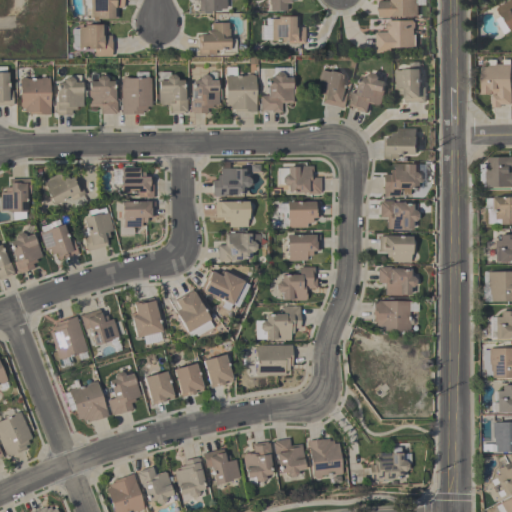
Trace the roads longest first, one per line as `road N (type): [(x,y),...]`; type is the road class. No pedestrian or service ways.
road 1 (tertiary): [(455,511),(455,137)]
road 2 (residential): [(350,147),(0,149)]
road 3 (residential): [(0,495),(191,426),(318,402)]
road 4 (residential): [(318,402),(347,276),(350,147)]
road 5 (residential): [(10,308),(85,511)]
road 6 (residential): [(179,257),(93,277),(0,312)]
